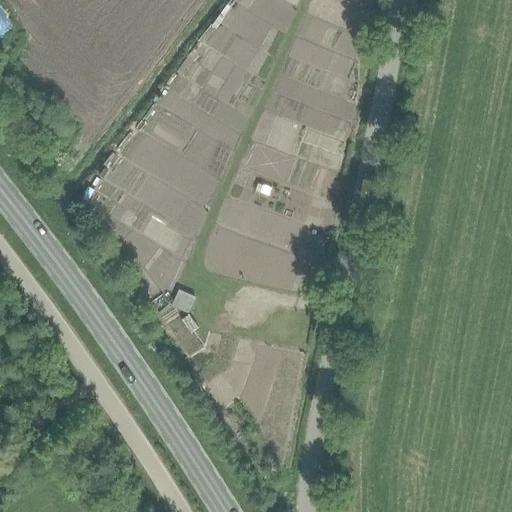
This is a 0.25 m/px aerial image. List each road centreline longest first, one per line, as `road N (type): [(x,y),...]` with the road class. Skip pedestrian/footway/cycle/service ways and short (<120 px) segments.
road 1 (unclassified): [(308,511),(399,0)]
road 2 (primary): [(223,511),(106,332),(0,190)]
road 3 (unclassified): [(165,511),(0,259)]
